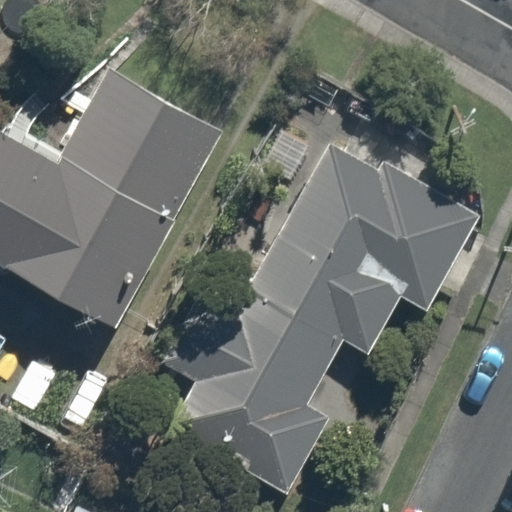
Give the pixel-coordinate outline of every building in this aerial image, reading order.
[(0,243),(109,299),(209,104),(92,44),(51,125),(0,99),(0,243)] [(468,201),(328,127),(237,299),(191,275),(156,341),(198,364),(172,413),(271,466),(306,399),(289,390),(327,319),(361,337),(394,274),(422,288),(468,201)] [(120,384),(57,357),(38,403),(100,430),(120,384)] [(13,441),(0,440),(0,494),(10,495),(13,441)] [(129,511),(62,475),(41,511),(129,511)]
